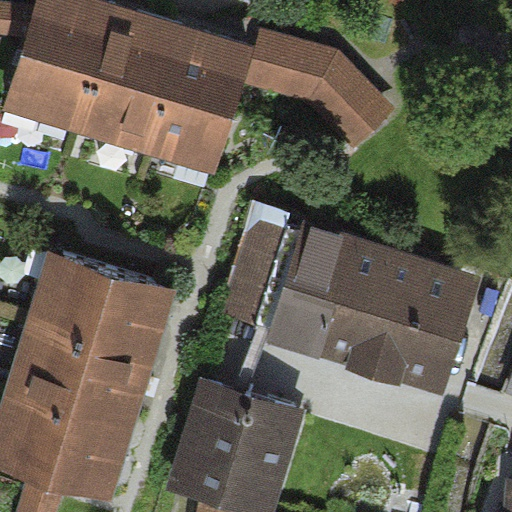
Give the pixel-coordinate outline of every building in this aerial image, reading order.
[(35,0),(0,0),(0,29),(26,32),(35,0)] [(257,38),(126,0),(35,0),(26,32),(6,100),(220,163),(243,85),(257,38)] [(321,47),(265,31),(252,75),(308,91),(321,47)] [(482,268),(310,213),(274,328),(446,382),(482,268)] [(169,283),(53,248),(0,422),(0,453),(107,486),(169,283)] [(297,401),(210,376),(177,481),(265,503),(297,401)] [(51,511),(61,484),(35,475),(22,511),(51,511)] [(277,511),(205,494),(200,511),(277,511)]
